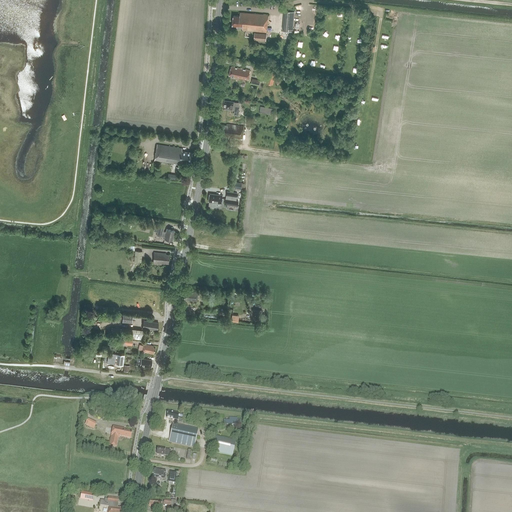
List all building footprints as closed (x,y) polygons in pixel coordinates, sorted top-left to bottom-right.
[(284,11),(282,31),(293,32),(294,12),(284,11)] [(233,16),(233,25),(237,26),(237,28),(243,28),(243,30),(249,30),(266,32),(267,15),(239,13),(239,16),(233,16)] [(254,33),(253,41),(257,41),(257,42),(264,43),(265,42),(266,42),(266,34),(254,33)] [(229,75),(240,78),(240,80),(247,81),(247,79),(249,71),(237,68),(237,69),(231,67),(229,75)] [(223,107),(224,108),(233,109),(235,110),(235,114),(238,114),(239,103),(225,101),(224,105),(223,105),(223,107)] [(271,115),(273,109),(260,106),(259,113),(271,115)] [(226,126),(221,125),(220,134),(222,134),(222,137),(241,140),(242,126),(236,125),(226,124),(226,126)] [(157,145),(154,161),(179,165),(179,164),(183,164),(184,163),(190,163),(191,152),(181,151),(182,149),(157,145)] [(237,193),(227,191),(225,205),(237,207),(238,201),(236,201),(237,193)] [(209,194),(208,201),(209,202),(209,206),(215,207),(216,202),(221,203),(222,195),(209,194)] [(155,223),(153,232),(157,232),(156,236),(162,237),(164,237),(164,239),(172,241),(174,231),(166,229),(165,232),(163,232),(164,225),(155,223)] [(141,263),(142,252),(135,251),(134,262),(141,263)] [(154,253),(153,264),(159,264),(160,263),(168,264),(169,255),(166,255),(166,254),(154,253)] [(185,294),(184,298),(186,299),(186,300),(197,302),(198,293),(193,292),(193,294),(191,294),(191,292),(186,291),(186,294),(185,294)] [(260,310),(251,310),(251,320),(259,321),(260,310)] [(122,322),(132,323),(133,315),(123,314),(122,322)] [(144,320),(142,328),(157,331),(158,323),(144,320)] [(129,329),(128,337),(128,338),(143,339),(144,330),(129,329)] [(117,344),(131,346),(132,340),(127,339),(127,338),(122,337),(121,340),(117,339),(117,344)] [(143,344),(141,351),(151,354),(152,352),(154,353),(155,348),(153,348),(153,346),(143,344)] [(117,354),(115,365),(123,366),(125,355),(117,354)] [(141,358),(140,366),(151,368),(152,360),(141,358)] [(166,418),(174,420),(174,424),(173,424),(170,442),(194,447),(197,429),(176,425),(177,420),(178,421),(179,414),(168,412),(166,418)] [(88,419),(84,425),(94,429),(97,423),(88,419)] [(111,434),(109,445),(117,447),(118,437),(119,437),(120,436),(131,438),(133,432),(124,430),(124,429),(113,426),(111,434)] [(215,436),(211,451),(232,456),(236,441),(215,436)] [(163,456),(164,456),(169,456),(170,450),(165,449),(158,448),(156,454),(161,455),(161,456),(163,456)] [(153,469),(152,478),(164,479),(165,471),(153,469)] [(175,483),(177,473),(170,472),(168,482),(175,483)] [(81,492),(80,499),(93,501),(94,494),(81,492)] [(105,499),(104,501),(100,501),(100,505),(109,507),(108,511),(121,511),(122,509),(120,509),(121,508),(117,507),(119,499),(108,497),(108,499),(105,499)] [(161,508),(161,506),(165,506),(165,505),(170,506),(170,509),(175,509),(176,501),(164,500),(164,502),(149,500),(149,507),(161,508)]
